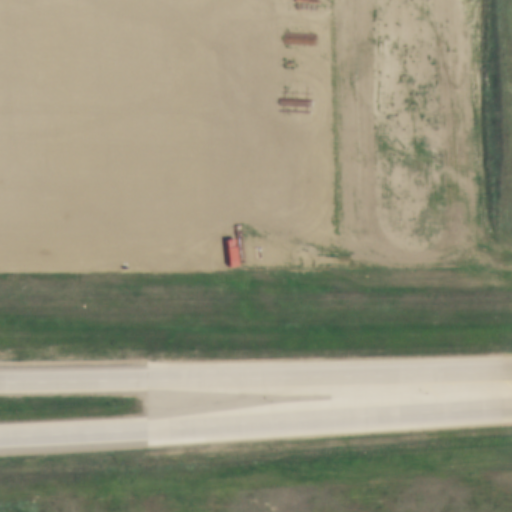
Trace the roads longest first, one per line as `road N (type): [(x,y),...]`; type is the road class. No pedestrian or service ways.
road 1 (trunk): [(0,436),(511,412)]
road 2 (trunk): [(511,371),(0,384)]
